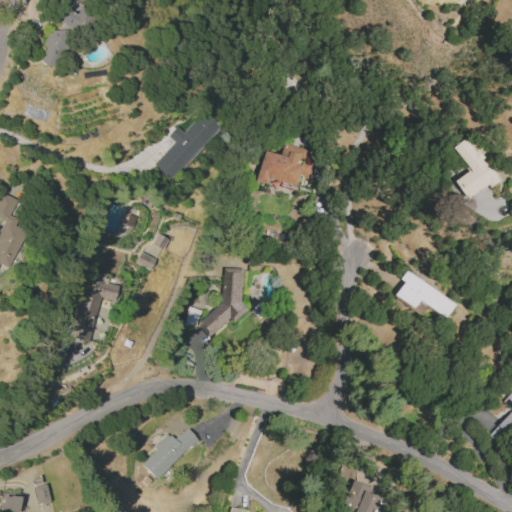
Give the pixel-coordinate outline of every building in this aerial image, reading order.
[(66,0),(49,0),(49,2),(58,6),(53,18),(81,30),(89,10),(78,5),(75,13),(63,8),(66,0)] [(37,62),(55,68),(67,33),(49,27),(37,62)] [(219,124),(204,110),(183,132),(176,126),(168,135),(173,140),(150,165),(166,180),(219,124)] [(456,181),(469,199),(489,184),(491,187),(500,181),(469,138),(454,148),(471,170),(456,181)] [(298,185),(300,177),(310,179),(315,152),(282,145),(280,154),(262,151),(256,181),(269,184),(270,180),(298,185)] [(0,264),(7,268),(26,223),(9,215),(16,200),(0,192),(0,220),(1,221),(0,222),(0,264)] [(134,263),(148,269),(153,259),(139,253),(134,263)] [(242,268),(222,268),(221,303),(197,324),(208,337),(228,321),(234,321),(248,309),(241,300),(242,268)] [(455,304),(406,271),(401,279),(405,282),(395,298),(419,314),(425,305),(446,318),(455,304)] [(68,337),(87,342),(98,298),(111,301),(115,284),(97,279),(97,280),(83,276),(68,337)] [(511,390),(503,402),(511,410),(490,436),(501,446),(511,433),(511,390)] [(166,434),(138,463),(155,479),(194,438),(184,428),(173,440),(166,434)] [(375,511),(377,507),(379,508),(383,497),(370,492),(372,487),(353,480),(343,505),(358,511),(357,511),(375,511)] [(32,486),(36,504),(48,501),(44,483),(32,486)] [(0,511),(18,511),(18,496),(0,496),(0,502),(0,511)]
